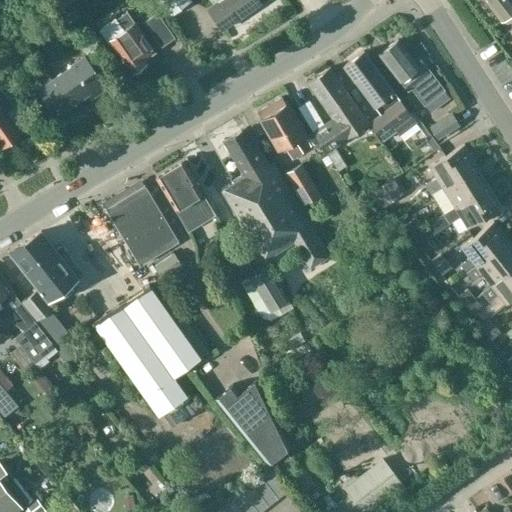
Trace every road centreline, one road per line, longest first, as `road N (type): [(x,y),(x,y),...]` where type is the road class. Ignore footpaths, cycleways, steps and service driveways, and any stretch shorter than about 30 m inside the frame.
road 1 (tertiary): [(0,234),(334,35),(368,0)]
road 2 (residential): [(511,125),(428,0)]
